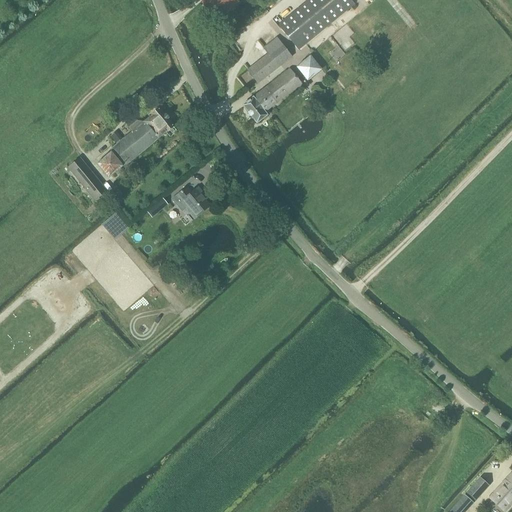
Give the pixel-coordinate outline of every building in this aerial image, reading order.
[(204,0),(201,2),(216,21),(242,0),(243,0),(248,5),(253,1),(252,0),(204,0)] [(354,5),(350,0),(308,0),(279,25),(299,50),(354,5)] [(292,57),(277,38),(264,48),(268,54),(260,61),(269,73),(269,74),(292,57)] [(312,56),(298,67),(310,81),(323,71),(312,56)] [(258,83),(269,74),(269,73),(260,61),(248,69),(258,83)] [(290,69),(253,98),(264,112),(265,112),(301,84),(290,69)] [(268,116),(265,112),(264,112),(253,98),(242,106),(248,113),(251,117),(251,116),(257,124),(268,116)] [(174,126),(159,108),(151,115),(152,116),(145,122),(138,113),(126,123),(133,132),(139,127),(152,143),(174,126)] [(127,164),(152,143),(139,127),(133,132),(114,148),(127,164)] [(111,154),(97,165),(108,178),(122,168),(111,154)] [(107,191),(81,159),(69,168),(95,201),(107,191)] [(187,187),(172,199),(182,211),(189,206),(197,217),(210,207),(201,196),(204,194),(199,188),(192,193),(187,187)] [(163,199),(147,213),(152,220),(168,206),(163,199)] [(116,214),(102,225),(110,235),(117,229),(123,236),(129,230),(127,227),(116,214)] [(511,474),(490,498),(505,511),(511,503),(511,474)] [(480,478),(467,493),(476,501),(489,487),(480,478)]
